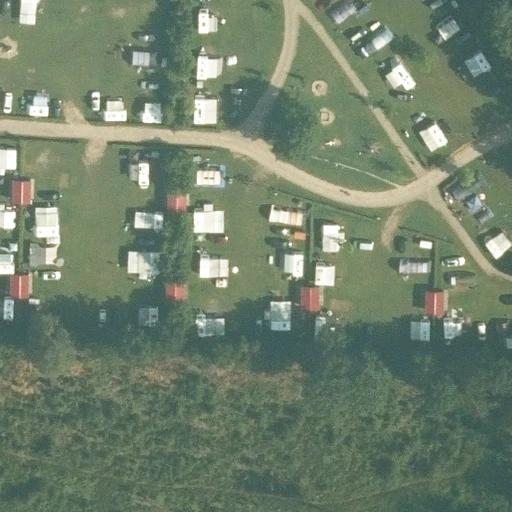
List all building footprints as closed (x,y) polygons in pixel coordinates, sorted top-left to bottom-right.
[(98,16),(98,0),(77,0),(77,15),(98,16)] [(114,0),(115,18),(137,17),(136,0),(114,0)] [(467,55),(475,71),(493,62),(485,46),(467,55)] [(201,71),(216,73),(219,54),(204,52),(201,71)] [(51,112),(51,101),(28,100),(28,111),(51,112)] [(35,143),(32,161),(53,165),(56,147),(35,143)] [(22,145),(2,145),(2,167),(22,167),(22,145)] [(198,181),(215,181),(216,159),(198,159),(198,181)] [(16,199),(35,199),(36,177),(17,176),(16,199)] [(172,186),(172,205),(190,205),(191,186),(172,186)] [(486,205),(491,213),(501,207),(488,186),(470,197),(478,210),(486,205)] [(211,209),(200,210),(201,230),(224,229),(223,198),(210,199),(211,209)] [(1,205),(2,222),(22,221),(21,204),(1,205)] [(195,256),(194,273),(209,274),(210,257),(195,256)] [(338,270),(351,270),(350,261),(322,262),(322,278),(339,278),(338,270)] [(464,282),(465,267),(447,266),(446,281),(464,282)] [(34,294),(35,271),(21,270),(20,293),(34,294)] [(305,306),(324,306),(324,282),(305,282),(305,306)] [(448,310),(448,287),(430,287),(430,310),(448,310)] [(458,322),(458,339),(474,340),(474,322),(458,322)]
